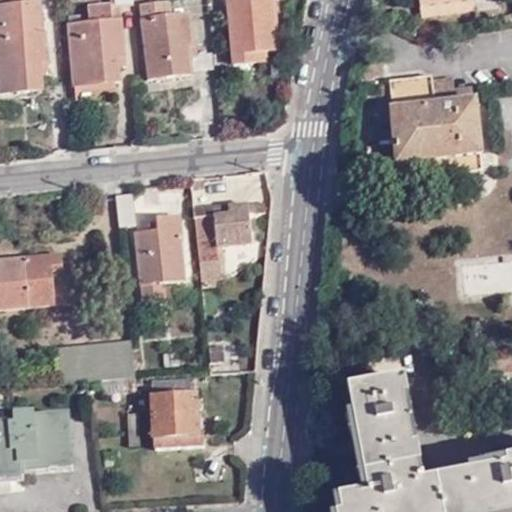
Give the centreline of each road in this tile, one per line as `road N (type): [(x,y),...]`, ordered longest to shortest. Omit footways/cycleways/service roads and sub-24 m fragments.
road 1 (tertiary): [(313,150),(275,511)]
road 2 (residential): [(0,181),(313,150)]
road 3 (tertiary): [(341,0),(313,150)]
